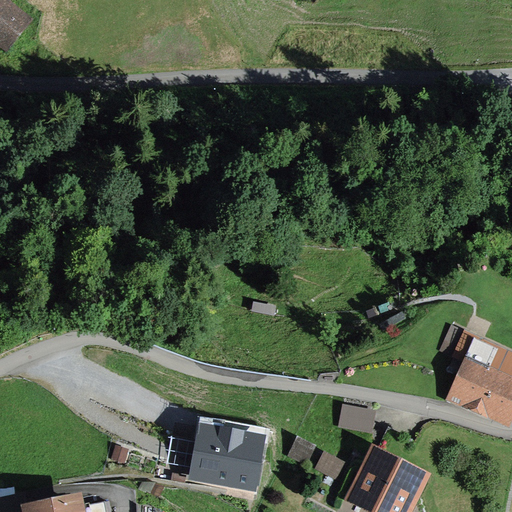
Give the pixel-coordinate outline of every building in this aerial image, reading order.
[(31,21),(5,0),(0,0),(0,49),(5,53),(31,21)] [(511,404),(511,383),(500,378),(510,356),(463,334),(453,356),(468,363),(457,386),(462,389),(456,402),(470,409),(473,403),(500,416),(504,409),(509,411),(511,404)] [(372,431),(378,411),(347,403),(341,423),(372,431)] [(386,429),(363,476),(368,478),(357,501),(379,511),(399,511),(406,497),(411,500),(421,480),(398,468),(411,442),(386,429)] [(217,435),(202,433),(194,476),(251,486),(259,443),(244,441),(244,437),(231,432),(217,432),(217,435)] [(168,463),(189,467),(195,441),(174,436),(168,463)] [(304,461),(311,448),(290,437),(283,450),(304,461)] [(323,454),(316,467),(335,478),(342,464),(323,454)] [(105,511),(103,500),(72,506),(70,496),(39,503),(40,511),(105,511)]
